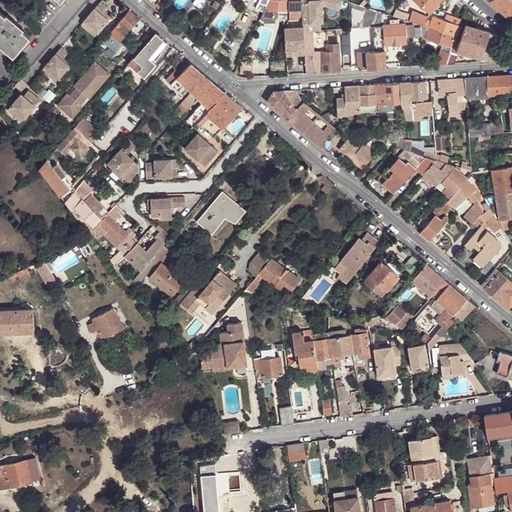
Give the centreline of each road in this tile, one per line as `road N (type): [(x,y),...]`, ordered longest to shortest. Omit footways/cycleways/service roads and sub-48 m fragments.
road 1 (unclassified): [(266,111),(511,321)]
road 2 (residential): [(511,399),(224,444)]
road 3 (unclassified): [(237,87),(511,66)]
road 4 (residential): [(74,511),(106,480),(108,454),(67,405),(0,396)]
road 5 (residential): [(266,111),(206,185),(146,189),(133,200)]
road 6 (unclassified): [(133,0),(237,87)]
